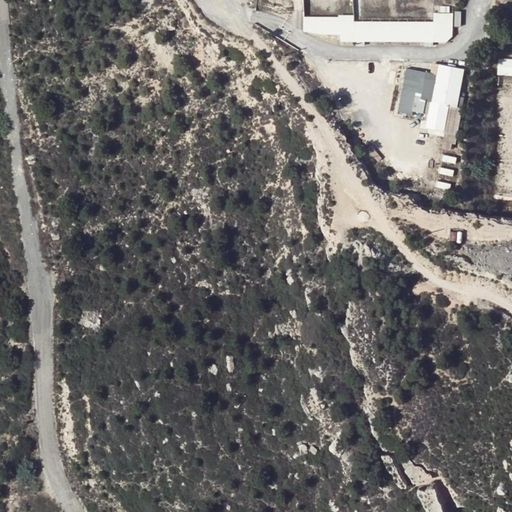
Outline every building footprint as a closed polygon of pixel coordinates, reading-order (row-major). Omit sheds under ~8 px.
[(452,14),(436,14),(434,19),(434,27),(355,26),(355,22),(303,22),(303,31),(321,33),(340,33),(340,41),(446,42),(452,36),(452,14)] [(511,59),(498,59),(498,74),(511,74),(511,59)] [(437,74),(406,68),(397,113),(411,115),(412,110),(422,112),(425,100),(431,101),(449,105),(462,107),(467,80),(443,75),(437,74)] [(425,100),(422,112),(428,113),(431,101),(425,100)] [(457,134),(462,107),(449,105),(443,131),(448,132),(457,134)] [(455,142),(457,134),(448,132),(447,141),(445,147),(449,148),(451,141),(455,142)] [(447,511),(440,485),(423,490),(430,511),(447,511)]
